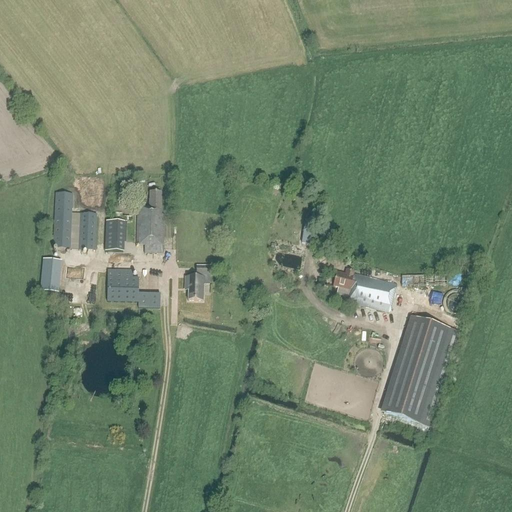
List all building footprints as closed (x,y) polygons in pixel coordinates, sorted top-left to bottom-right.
[(162,254),(163,215),(161,216),(161,212),(160,211),(161,193),(149,193),(149,208),(137,207),(136,246),(138,246),(144,246),(144,254),(162,254)] [(69,250),(72,195),(55,194),(52,249),(69,250)] [(97,216),(79,215),(77,251),(95,252),(97,216)] [(105,221),(104,251),(123,251),(124,221),(105,221)] [(304,245),(312,247),(316,224),(308,222),(304,245)] [(40,292),(58,294),(61,262),(43,260),(40,292)] [(209,284),(209,266),(196,266),(196,277),(185,277),(185,285),(188,285),(188,301),(203,301),(203,284),(209,284)] [(107,303),(138,304),(138,296),(138,279),(132,279),(132,271),(108,271),(107,303)] [(333,287),(338,288),(336,296),(347,298),(346,303),(389,313),(396,286),(353,275),(354,273),(346,271),(345,275),(336,273),(333,287)] [(446,275),(400,276),(401,286),(446,285),(446,275)] [(68,309),(69,318),(81,318),(81,309),(68,309)] [(429,430),(461,334),(410,318),(386,395),(389,396),(383,415),(429,430)]
